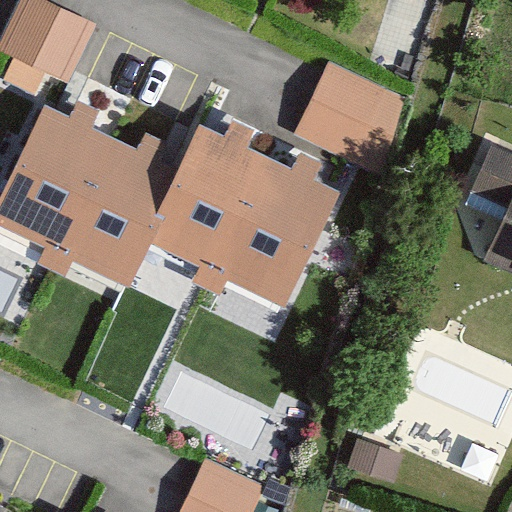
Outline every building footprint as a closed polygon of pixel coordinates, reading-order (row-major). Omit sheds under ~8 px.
[(87,24),(40,0),(22,0),(0,43),(61,74),(87,24)] [(319,67),(280,136),(352,176),(391,107),(319,67)] [(178,161),(42,94),(0,177),(0,195),(127,259),(149,220),(178,161)] [(205,109),(178,161),(149,220),(286,288),(342,178),(205,109)] [(511,152),(480,138),(460,184),(495,199),(470,256),(511,273),(511,152)] [(277,329),(288,299),(228,277),(217,307),(277,329)] [(405,451),(361,437),(352,463),(396,478),(405,451)] [(196,467),(172,511),(245,511),(253,497),(196,467)] [(109,511),(86,501),(80,511),(109,511)]
